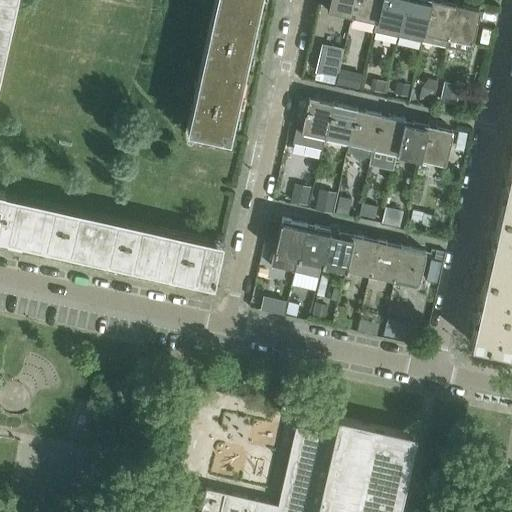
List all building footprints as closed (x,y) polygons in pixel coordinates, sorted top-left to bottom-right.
[(0,0),(0,235),(213,284),(222,246),(2,197),(4,191),(0,190),(0,42),(9,0),(0,0)] [(219,0),(192,127),(229,136),(259,0),(219,0)] [(352,16),(355,0),(329,0),(328,10),(352,16)] [(380,0),(355,0),(352,16),(376,21),(380,0)] [(405,0),(380,0),(376,21),(374,31),(397,36),(405,0)] [(430,0),(405,0),(397,36),(421,41),(430,0)] [(430,0),(421,41),(445,47),(455,2),(444,0),(430,0)] [(479,8),(455,2),(445,47),(470,52),(472,42),(479,11),(478,11),(479,8)] [(333,75),(337,54),(312,48),(308,69),(333,75)] [(341,66),(339,83),(361,85),(362,68),(341,66)] [(296,128),(293,143),(294,143),(294,142),(322,148),(321,148),(323,149),(325,136),(333,101),(310,96),(309,100),(308,100),(301,130),(297,129),(297,128),(296,128)] [(333,101),(325,136),(349,141),(357,107),(333,101)] [(349,141),(347,151),(371,157),(373,147),(381,112),(357,107),(349,141)] [(371,157),(369,164),(393,170),(397,152),(404,117),(381,112),(373,147),(371,157)] [(404,117),(397,152),(420,157),(428,123),(404,117)] [(428,123),(420,157),(445,163),(452,132),(453,128),(428,123)] [(511,159),(472,342),(509,350),(509,349),(511,349),(511,159)] [(318,199),(316,208),(331,211),(335,192),(326,190),(324,200),(318,199)] [(281,220),(271,265),(295,271),(298,257),(306,223),(282,217),(282,221),(281,220)] [(306,223),(298,257),(322,263),(330,228),(306,223)] [(330,228),(322,263),(346,268),(354,233),(330,228)] [(354,233),(346,268),(370,273),(378,239),(354,233)] [(378,239),(370,273),(394,279),(401,244),(378,239)] [(401,244),(394,279),(418,284),(425,254),(424,254),(425,249),(401,244)] [(389,316),(386,333),(411,338),(414,321),(389,316)] [(201,506),(199,511),(398,511),(416,434),(338,416),(337,418),(334,432),(296,424),(278,503),(223,490),(219,510),(201,506)] [(180,432),(179,432),(154,426),(148,452),(174,458),(180,432)] [(206,486),(201,506),(219,510),(223,490),(206,486)]
